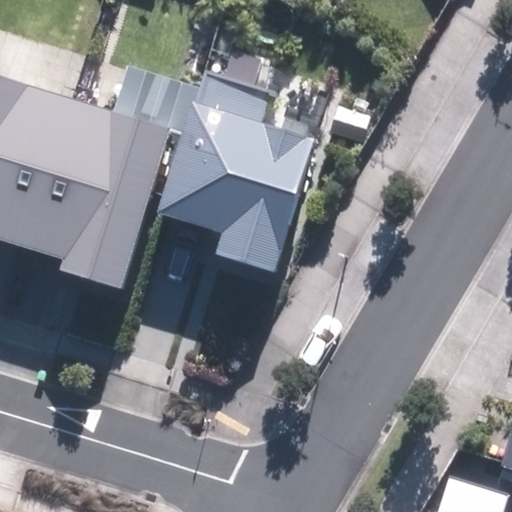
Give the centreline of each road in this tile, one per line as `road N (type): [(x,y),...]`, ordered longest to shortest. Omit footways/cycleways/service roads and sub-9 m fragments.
road 1 (residential): [(290,490),(511,117)]
road 2 (residential): [(290,490),(0,404)]
